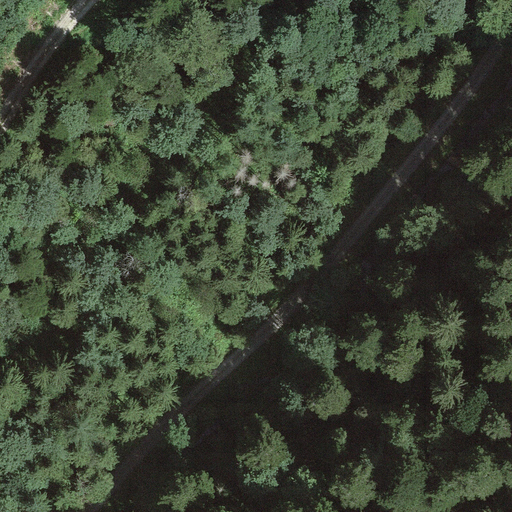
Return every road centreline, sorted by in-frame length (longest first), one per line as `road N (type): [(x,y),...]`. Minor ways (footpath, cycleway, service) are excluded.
road 1 (track): [(511,33),(426,155),(314,288),(160,434),(93,511)]
road 2 (track): [(0,486),(62,393),(85,316),(268,0)]
road 3 (track): [(92,0),(0,121)]
